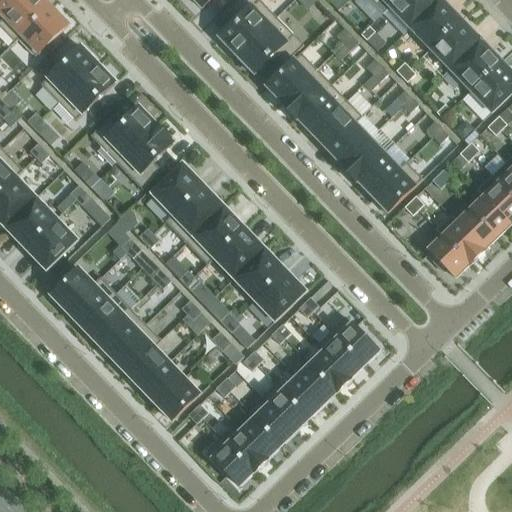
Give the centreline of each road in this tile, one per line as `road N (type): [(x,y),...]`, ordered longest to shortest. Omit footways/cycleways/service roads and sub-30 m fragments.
road 1 (residential): [(109,23),(426,349)]
road 2 (residential): [(449,326),(136,0)]
road 3 (residential): [(215,511),(0,289)]
road 4 (residential): [(260,511),(426,349)]
